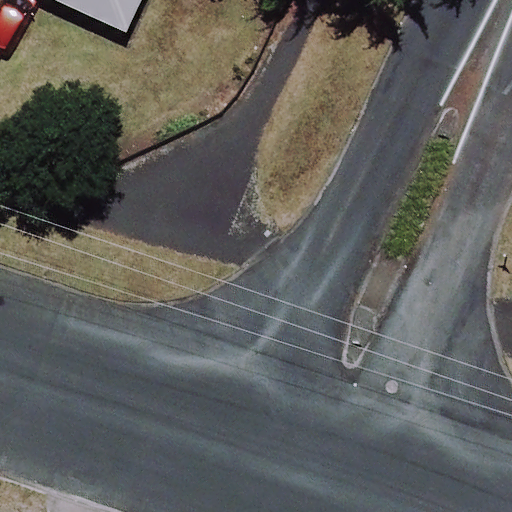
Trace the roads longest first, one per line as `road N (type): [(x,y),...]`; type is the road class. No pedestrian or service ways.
road 1 (residential): [(503,0),(299,438)]
road 2 (unclassified): [(0,340),(299,438)]
road 3 (unclassified): [(299,438),(505,511)]
